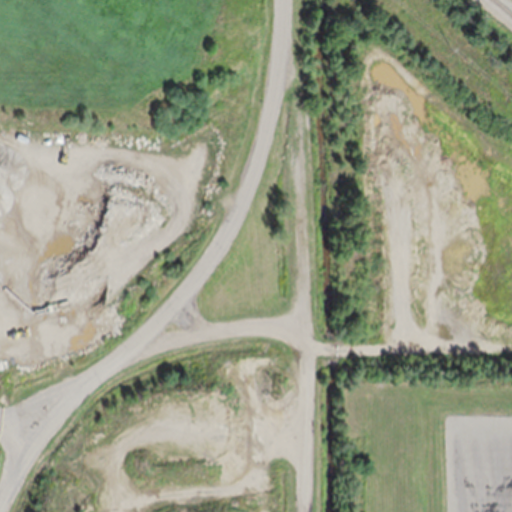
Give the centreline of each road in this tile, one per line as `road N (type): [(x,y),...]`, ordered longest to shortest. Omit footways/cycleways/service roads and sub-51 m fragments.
road 1 (residential): [(0,494),(22,452),(194,273),(233,210),(258,149),(279,31)]
road 2 (residential): [(303,511),(296,91),(278,0)]
